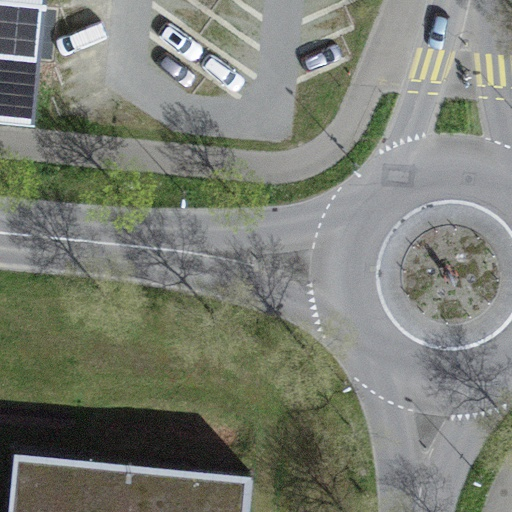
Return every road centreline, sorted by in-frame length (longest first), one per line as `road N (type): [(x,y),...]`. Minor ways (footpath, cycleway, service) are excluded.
road 1 (tertiary): [(327,283),(0,248)]
road 2 (unknown): [(106,0),(116,63),(133,78),(184,93),(248,89),(276,73),(284,0)]
road 3 (tertiary): [(451,174),(410,177),(378,192),(351,217),(327,283)]
road 4 (residential): [(451,174),(470,0)]
road 5 (tertiary): [(327,283),(342,344),(388,388),(418,398)]
